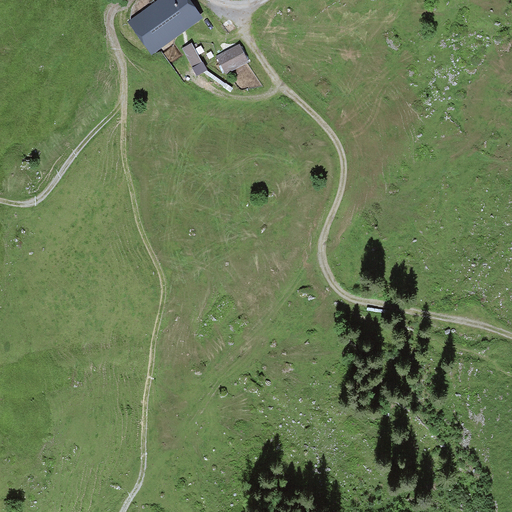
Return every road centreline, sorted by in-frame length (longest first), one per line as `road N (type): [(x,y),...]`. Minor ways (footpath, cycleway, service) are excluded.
road 1 (track): [(235,4),(269,72),(339,147),(342,186),(321,244),(334,287),(358,300),(511,333)]
road 2 (track): [(125,104),(141,227),(167,298),(147,407),(145,470),(126,511)]
road 3 (track): [(125,104),(43,198),(0,201)]
